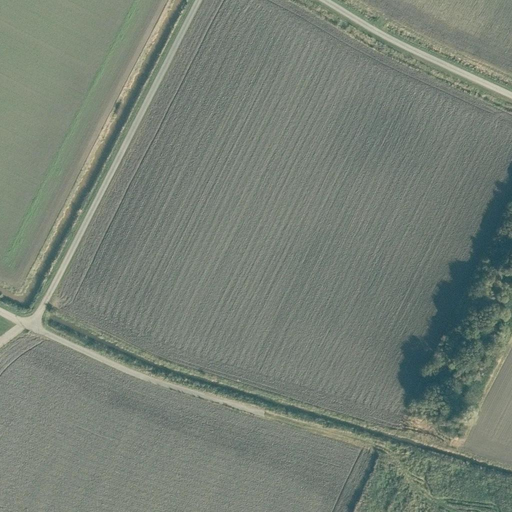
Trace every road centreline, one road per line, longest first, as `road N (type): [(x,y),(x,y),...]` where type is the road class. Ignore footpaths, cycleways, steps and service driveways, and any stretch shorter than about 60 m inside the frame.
road 1 (unclassified): [(32,328),(511,504)]
road 2 (unclassified): [(199,0),(32,328)]
road 3 (unclassified): [(511,97),(319,0)]
